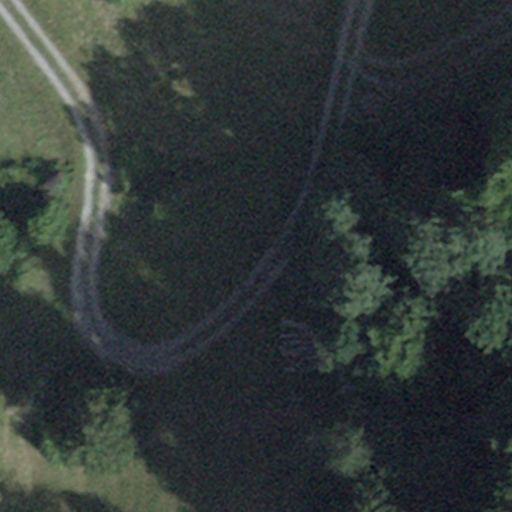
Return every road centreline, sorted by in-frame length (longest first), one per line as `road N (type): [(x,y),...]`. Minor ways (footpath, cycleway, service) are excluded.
road 1 (track): [(361,0),(301,213),(253,291),(197,348),(145,357),(103,342),(87,309)]
road 2 (track): [(87,309),(100,170),(95,126),(0,1)]
road 3 (track): [(87,309),(24,393),(11,498),(0,510)]
